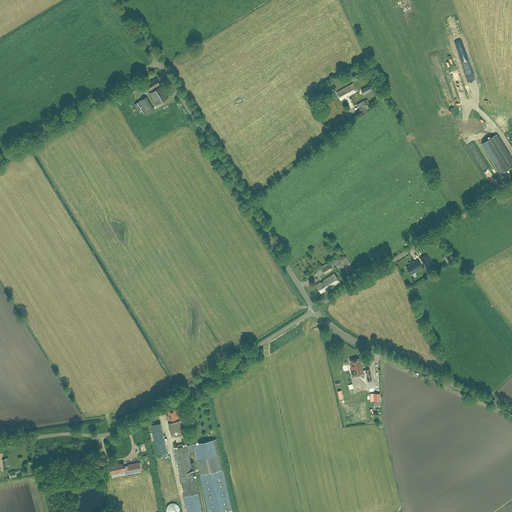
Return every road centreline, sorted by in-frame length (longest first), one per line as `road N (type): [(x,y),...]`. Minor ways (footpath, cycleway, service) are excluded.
road 1 (unclassified): [(0,441),(113,432),(314,309)]
road 2 (unclassified): [(314,309),(157,61)]
road 3 (unclassified): [(314,309),(511,184)]
road 4 (unclassified): [(511,410),(340,334),(314,309)]
road 5 (unclassified): [(0,158),(157,61)]
